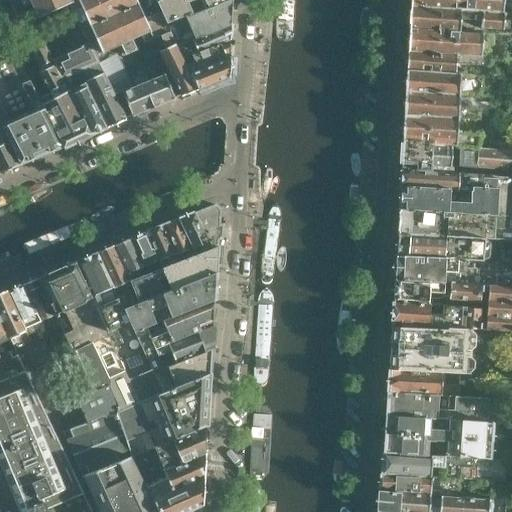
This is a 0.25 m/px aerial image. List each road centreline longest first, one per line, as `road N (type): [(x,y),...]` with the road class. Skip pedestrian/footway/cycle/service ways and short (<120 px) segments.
road 1 (residential): [(357,511),(391,0)]
road 2 (residential): [(237,190),(214,511)]
road 3 (residential): [(245,95),(0,190)]
road 4 (residential): [(0,279),(211,191),(237,190)]
